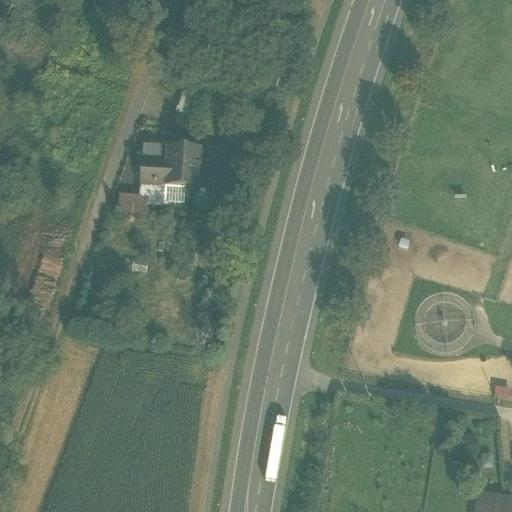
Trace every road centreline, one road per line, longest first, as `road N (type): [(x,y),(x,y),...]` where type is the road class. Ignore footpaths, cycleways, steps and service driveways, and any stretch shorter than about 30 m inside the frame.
road 1 (primary): [(255,511),(317,209),(378,0)]
road 2 (track): [(0,474),(170,0)]
road 3 (track): [(279,373),(511,412)]
